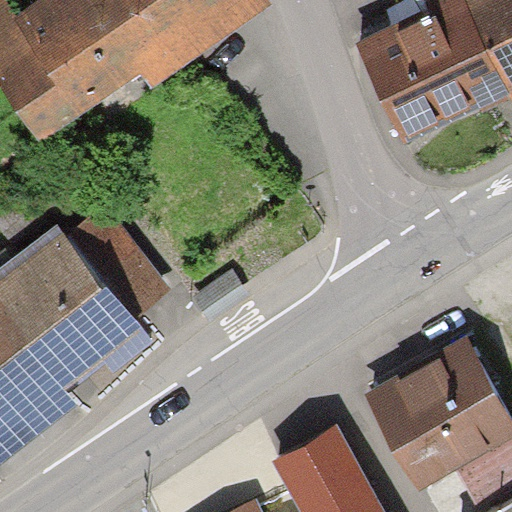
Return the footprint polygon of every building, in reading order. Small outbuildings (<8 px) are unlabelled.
[(262,0),(38,0),(28,7),(23,0),(0,0),(0,65),(39,124),(142,56),(153,72),(262,0)] [(511,0),(416,0),(420,9),(361,38),(404,124),(511,70),(511,71),(511,0)] [(72,221),(0,278),(0,439),(110,354),(118,364),(153,337),(133,312),(164,288),(103,209),(78,228),(72,221)] [(473,478),(511,456),(511,415),(465,333),(374,385),(422,469),(457,449),(473,478)] [(344,433),(293,460),(320,511),(361,511),(381,501),(344,433)] [(511,511),(511,484),(484,500),(491,511),(511,511)] [(256,511),(251,501),(228,511),(256,511)] [(386,511),(381,501),(361,511),(386,511)]
